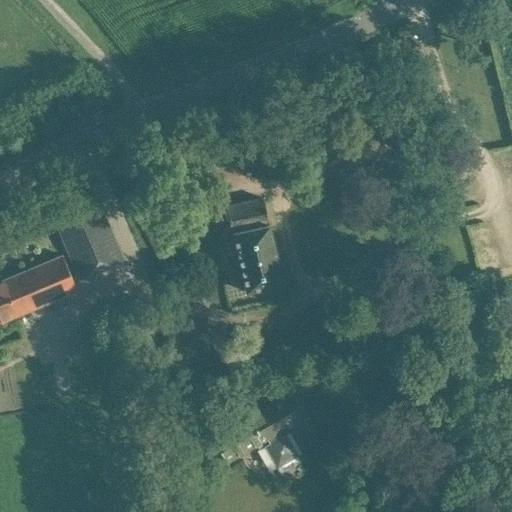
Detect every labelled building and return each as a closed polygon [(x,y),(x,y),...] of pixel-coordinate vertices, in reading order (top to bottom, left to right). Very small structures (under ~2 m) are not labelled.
[(96,194),(51,213),(79,279),(123,260),(96,194)] [(230,226),(222,227),(228,255),(236,253),(245,292),(281,283),(263,198),(226,206),(230,226)] [(62,255),(0,281),(0,321),(76,290),(62,255)] [(198,300),(173,303),(179,362),(200,360),(198,332),(201,332),(198,300)] [(102,319),(90,327),(103,350),(116,342),(102,319)] [(264,446),(276,467),(297,455),(287,438),(310,425),(292,393),(213,439),(226,462),(267,439),(269,443),(264,446)] [(411,413),(396,424),(410,443),(425,433),(411,413)]
